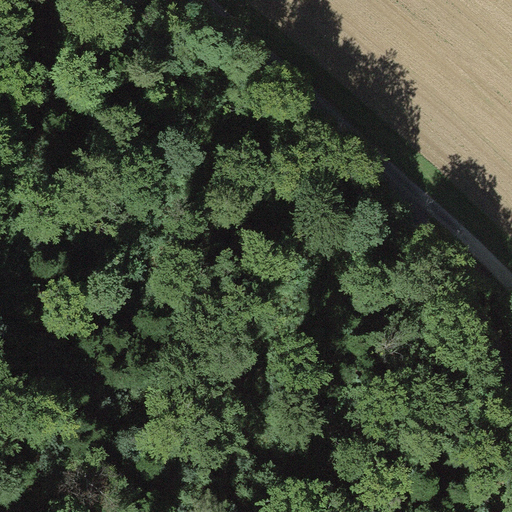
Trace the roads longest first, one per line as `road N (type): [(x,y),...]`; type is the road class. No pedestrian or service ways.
road 1 (unclassified): [(511,383),(399,179),(197,0)]
road 2 (track): [(0,82),(39,78),(86,55),(120,0)]
road 3 (track): [(399,179),(511,285)]
